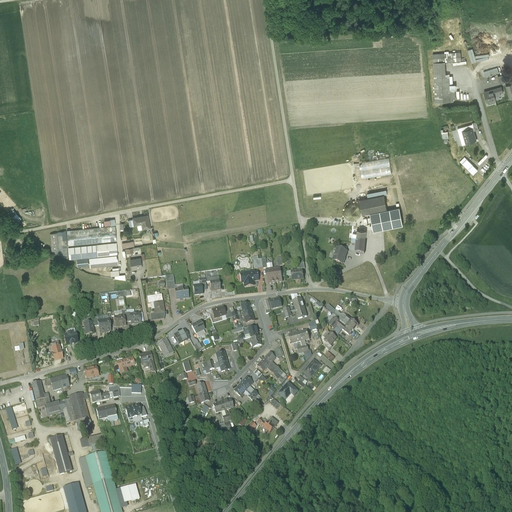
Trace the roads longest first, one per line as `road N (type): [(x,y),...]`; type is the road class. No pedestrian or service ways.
road 1 (track): [(355,198),(350,267),(309,290),(265,0)]
road 2 (track): [(292,180),(14,231),(0,219)]
road 3 (residential): [(256,297),(205,304),(148,342),(0,387)]
road 4 (primary): [(230,511),(335,385),(412,336)]
road 5 (tertiary): [(401,303),(511,160)]
road 6 (residential): [(391,301),(331,289),(256,297)]
